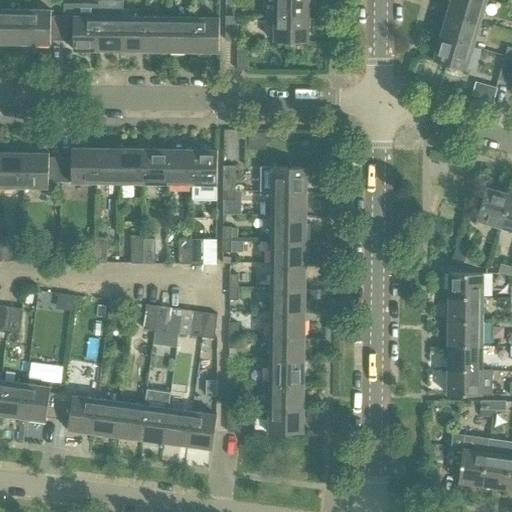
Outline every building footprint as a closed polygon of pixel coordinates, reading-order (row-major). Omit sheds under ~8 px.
[(274,0),(274,18),(309,18),(308,0),(274,0)] [(484,0),(450,0),(446,14),(479,24),(486,0),(484,0)] [(1,44),(26,44),(26,10),(2,9),(1,44)] [(50,40),(61,41),(62,16),(50,16),(51,10),(26,10),(26,44),(50,44),(50,40)] [(446,14),(439,37),(472,47),(479,24),(446,14)] [(73,50),(98,51),(98,16),(73,16),(62,16),(61,41),(73,41),(73,50)] [(98,51),(122,51),(122,17),(98,16),(98,51)] [(225,16),(225,41),(237,41),(237,16),(225,16)] [(122,51),(146,51),(146,17),(122,17),(122,51)] [(146,51),(170,52),(170,17),(146,17),(146,51)] [(170,52),(194,52),(194,18),(170,17),(170,52)] [(194,18),(194,52),(219,52),(219,18),(194,18)] [(309,18),(274,18),(274,42),(308,42),(309,18)] [(472,47),(439,37),(432,60),(466,70),(472,47)] [(511,73),(511,58),(504,56),(498,80),(509,83),(511,73)] [(71,158),(60,158),(60,182),(71,182),(96,183),(96,148),(71,148),(71,158)] [(120,149),(96,148),(96,183),(120,183),(120,149)] [(144,149),(120,149),(120,183),(144,184),(144,149)] [(168,149),(144,149),(144,184),(168,184),(168,149)] [(193,150),(168,149),(168,184),(192,184),(193,150)] [(217,150),(193,150),(192,184),(217,184),(217,150)] [(0,187),(24,187),(24,153),(0,152),(0,187)] [(49,153),(24,153),(24,187),(48,188),(48,189),(59,189),(60,182),(60,158),(48,157),(49,153)] [(223,190),(235,191),(235,166),(223,166),(223,190)] [(260,191),(272,191),(306,191),(306,167),(260,166),(260,191)] [(476,220),(500,227),(510,194),(485,187),(476,220)] [(235,191),(223,190),(222,200),(235,200),(235,191)] [(272,191),(271,215),(306,215),(306,191),(272,191)] [(500,227),(511,230),(511,195),(510,194),(500,227)] [(271,215),(271,240),(305,240),(306,215),(271,215)] [(222,227),(222,239),(231,239),(231,227),(222,227)] [(205,262),(217,262),(218,237),(205,236),(205,262)] [(0,237),(0,261),(10,262),(10,237),(0,237)] [(94,263),(106,263),(107,239),(95,238),(94,263)] [(21,239),(21,262),(34,262),(34,239),(21,239)] [(131,263),(143,263),(143,239),(131,239),(131,263)] [(143,239),(143,263),(155,264),(155,239),(143,239)] [(179,264),(191,264),(191,240),(179,239),(179,264)] [(231,239),(222,239),(222,252),(231,252),(231,239)] [(191,240),(191,264),(203,264),(203,240),(191,240)] [(271,240),(271,265),(305,265),(305,240),(271,240)] [(463,263),(476,266),(478,258),(466,254),(463,263)] [(271,265),(270,287),(305,288),(305,265),(271,265)] [(498,273),(510,277),(511,270),(511,267),(501,265),(498,273)] [(449,273),(448,297),(483,298),(483,273),(449,273)] [(229,275),(229,287),(238,287),(238,275),(229,275)] [(238,287),(229,287),(229,300),(238,300),(238,287)] [(270,287),(270,311),(304,312),(305,288),(270,287)] [(59,293),(59,306),(73,306),(73,293),(59,293)] [(448,297),(448,321),(482,322),(483,298),(448,297)] [(122,301),(110,300),(106,324),(119,326),(122,301)] [(0,330),(8,331),(11,307),(0,305),(0,330)] [(143,329),(154,330),(158,306),(146,305),(143,329)] [(158,306),(154,330),(166,332),(170,308),(158,306)] [(11,307),(8,331),(20,333),(23,309),(11,307)] [(190,335),(202,337),(205,313),(193,311),(190,335)] [(270,311),(270,336),(304,336),(304,312),(270,311)] [(205,313),(202,337),(214,339),(217,314),(205,313)] [(448,321),(448,345),(482,346),(482,322),(448,321)] [(229,323),(228,336),(237,336),(237,323),(229,323)] [(237,336),(228,336),(228,348),(237,348),(237,336)] [(270,336),(269,360),(304,360),(304,336),(270,336)] [(448,345),(447,370),(482,370),(482,346),(448,345)] [(269,360),(269,384),(303,384),(304,360),(269,360)] [(482,370),(447,370),(447,394),(481,395),(482,370)] [(228,371),(228,383),(237,384),(237,371),(228,371)] [(217,405),(217,378),(207,378),(207,404),(217,405)] [(0,394),(0,414),(22,418),(26,384),(2,380),(0,394)] [(237,384),(228,383),(228,396),(236,396),(237,384)] [(46,417),(58,419),(61,394),(49,393),(50,387),(26,384),(22,418),(45,421),(46,417)] [(269,384),(269,408),(303,408),(303,384),(269,384)] [(139,439),(163,442),(167,408),(169,393),(145,389),(143,405),(139,439)] [(61,394),(58,419),(69,420),(67,430),(91,433),(95,399),(72,395),(72,396),(61,394)] [(91,433),(115,436),(119,402),(95,399),(91,433)] [(479,410),(492,410),(492,401),(480,401),(479,410)] [(492,401),(492,410),(505,410),(505,401),(492,401)] [(115,436),(139,439),(143,405),(119,402),(115,436)] [(163,442),(187,446),(192,412),(167,408),(163,442)] [(227,432),(239,432),(239,408),(227,408),(227,432)] [(303,408),(269,408),(268,432),(303,433),(303,408)] [(192,412),(187,446),(211,449),(216,415),(192,412)] [(458,482),(482,485),(487,451),(489,438),(452,433),(448,467),(460,469),(458,482)] [(482,485),(506,489),(511,455),(487,451),(482,485)]
